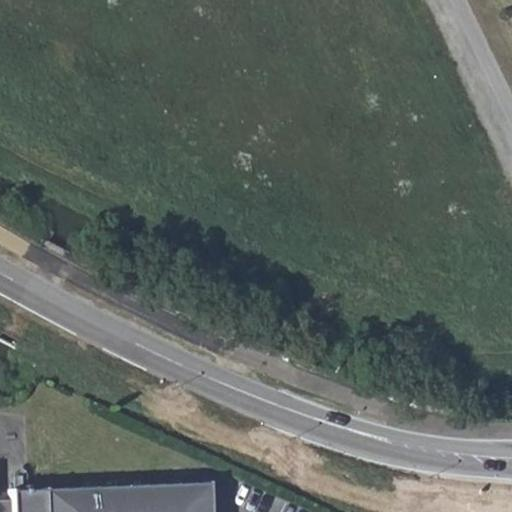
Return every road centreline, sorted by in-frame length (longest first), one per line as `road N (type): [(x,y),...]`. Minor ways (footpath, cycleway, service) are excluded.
road 1 (secondary): [(0,277),(298,417)]
road 2 (secondary): [(298,417),(402,460),(511,476)]
road 3 (secondary): [(511,450),(298,417)]
